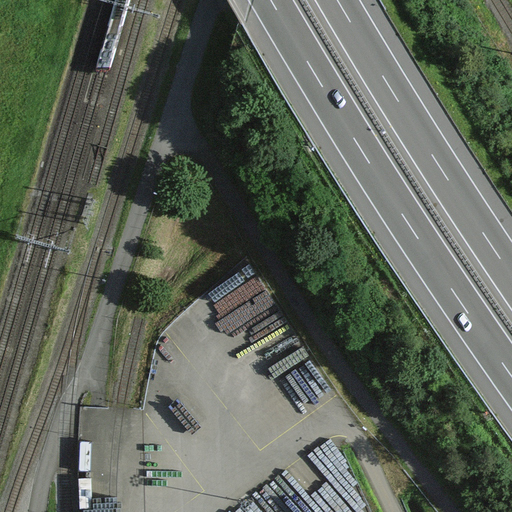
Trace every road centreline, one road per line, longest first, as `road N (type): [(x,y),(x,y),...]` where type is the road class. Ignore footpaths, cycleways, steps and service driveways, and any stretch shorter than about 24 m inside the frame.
road 1 (unclassified): [(38,511),(46,461),(66,403),(93,373),(208,0)]
road 2 (motorway): [(244,0),(342,164),(511,415)]
road 3 (motorway): [(275,0),(511,368)]
road 4 (motorway): [(511,273),(337,0)]
